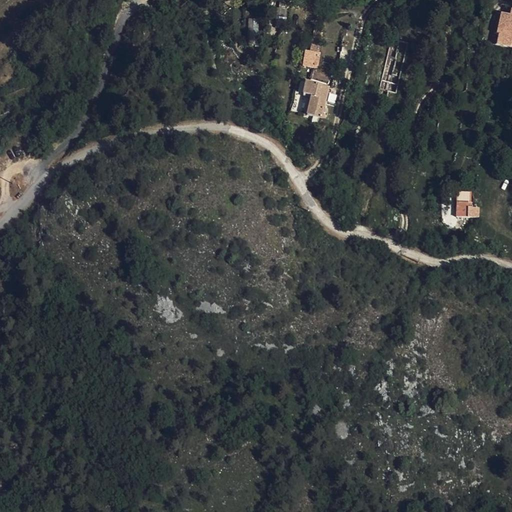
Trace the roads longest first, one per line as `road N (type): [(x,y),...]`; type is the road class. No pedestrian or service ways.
road 1 (track): [(397,246),(406,224),(393,180),(422,101),(444,72),(456,0)]
road 2 (track): [(297,181),(331,148),(361,21),(382,0)]
